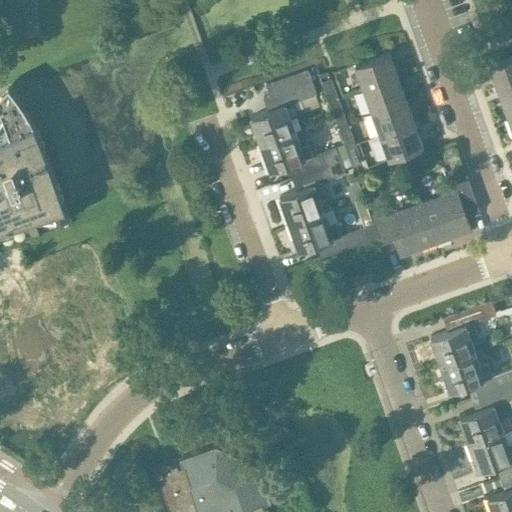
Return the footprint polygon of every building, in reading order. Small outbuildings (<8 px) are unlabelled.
[(363,88),(398,75),(389,51),(354,64),(363,88)] [(511,55),(490,63),(498,87),(511,81),(511,55)] [(298,113),(294,101),(317,92),(312,79),(308,68),(267,83),(271,94),(270,94),(274,107),(268,109),(251,115),(260,142),(283,134),(297,130),(291,115),(298,113)] [(398,75),(363,88),(371,111),(406,99),(398,75)] [(331,77),(322,80),(329,100),(338,96),(331,77)] [(351,77),(340,81),(345,93),(355,89),(351,77)] [(0,226),(64,203),(34,120),(9,81),(0,89),(0,102),(9,129),(0,132),(0,226)] [(511,108),(511,82),(498,87),(507,110),(511,108)] [(338,96),(329,100),(338,123),(347,120),(338,96)] [(406,99),(371,111),(379,134),(414,122),(406,99)] [(347,120),(338,123),(346,146),(355,143),(347,120)] [(388,158),(423,146),(414,122),(379,134),(388,158)] [(291,175),(340,158),(336,145),(312,154),(308,143),(302,145),(297,130),(260,142),(270,169),(287,163),(291,175)] [(353,166),(362,162),(355,143),(346,146),(349,156),(353,166)] [(289,222),(325,209),(320,195),(327,193),(323,181),(345,173),(344,168),(353,166),(349,156),(340,159),(340,158),(291,175),(296,189),(279,195),(289,222)] [(477,202),(469,177),(454,183),(456,189),(421,201),(436,241),(472,229),(464,207),(477,202)] [(373,222),(378,236),(379,237),(392,232),(400,254),(436,241),(421,201),(386,213),(384,207),(370,212),(373,222)] [(320,256),(327,254),(378,236),(373,222),(341,233),(336,221),(330,224),(325,209),(289,222),(299,249),(316,243),(320,256)] [(90,286),(80,260),(0,289),(0,355),(20,409),(65,393),(59,376),(128,351),(102,282),(90,286)] [(441,364),(476,351),(471,336),(477,333),(473,321),(496,313),(491,299),(442,317),(447,330),(431,336),(441,364)] [(481,363),(476,351),(441,364),(450,390),(466,384),(475,380),(480,393),(480,394),(511,382),(511,366),(510,368),(503,370),(492,374),(487,361),(481,363)] [(459,416),(469,443),(505,430),(500,415),(506,413),(502,401),(511,397),(511,382),(480,394),(485,407),(476,410),(459,416)] [(511,443),(510,444),(505,430),(469,443),(478,469),(495,464),(504,460),(508,473),(509,474),(511,472),(511,443)] [(170,511),(269,511),(268,506),(264,508),(263,504),(271,501),(258,464),(216,444),(179,457),(182,465),(178,467),(177,463),(156,471),(170,511)] [(493,511),(511,511),(511,472),(509,474),(511,483),(511,486),(504,489),(488,495),(493,511)]
